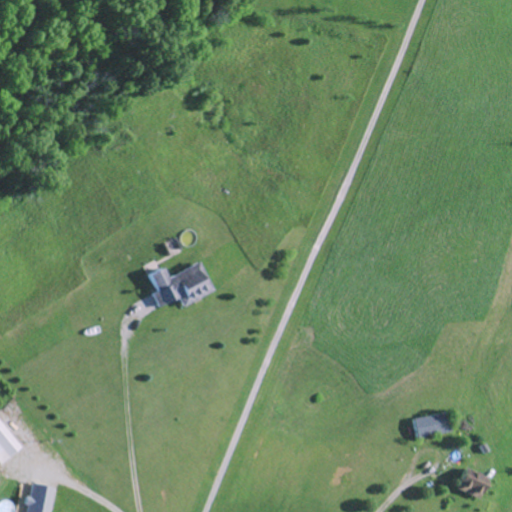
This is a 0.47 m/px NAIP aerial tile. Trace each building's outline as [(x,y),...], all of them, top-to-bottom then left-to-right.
[(167,279),(162,270),(148,276),(156,293),(152,295),(158,308),(178,299),(183,308),(214,293),(199,263),(167,279)] [(418,440),(452,433),(447,414),(413,421),(418,440)] [(0,465),(21,449),(0,423),(0,465)] [(478,500),(486,478),(463,470),(455,492),(478,500)] [(47,511),(53,490),(30,485),(23,511),(47,511)]
